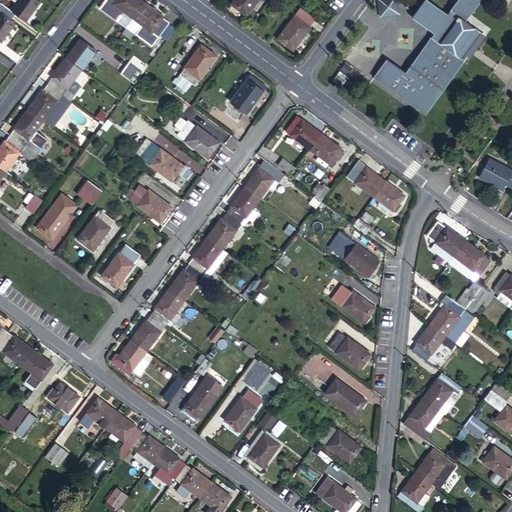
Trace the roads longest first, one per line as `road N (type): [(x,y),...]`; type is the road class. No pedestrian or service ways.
road 1 (residential): [(434,184),(407,245),(379,511)]
road 2 (unclassified): [(298,85),(122,311)]
road 3 (residential): [(280,511),(82,363)]
road 4 (residential): [(434,184),(298,85)]
road 5 (residential): [(122,311),(0,223)]
road 6 (residential): [(298,85),(179,0)]
road 7 (residential): [(0,106),(81,0)]
